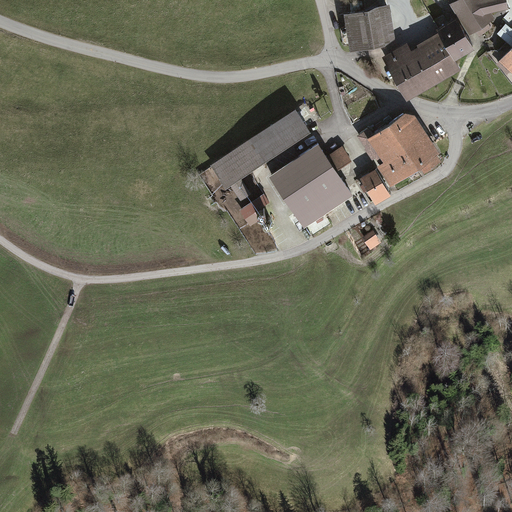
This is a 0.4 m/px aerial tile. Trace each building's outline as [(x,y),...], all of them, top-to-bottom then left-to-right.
[(495,21),(491,14),(509,11),(507,0),(451,0),(475,35),(477,33),(480,37),(495,28),(492,23),(495,21)] [(390,6),(346,14),(353,52),(377,47),(396,40),(390,6)] [(385,58),(410,101),(463,70),(458,61),(476,51),(457,18),(438,29),(440,33),(418,46),(419,47),(412,51),(408,44),(385,58)] [(511,29),(507,25),(498,35),(511,47),(511,51),(502,64),(511,72),(511,29)] [(296,111),(213,166),(228,189),(232,187),(241,201),(251,194),(242,180),(312,134),(296,111)] [(374,162),(377,159),(382,167),(380,168),(393,189),(423,170),(426,176),(446,164),(442,158),(417,116),(407,114),(376,137),(371,129),(358,136),(374,162)] [(321,144),(272,176),(306,228),(355,196),(339,172),(353,163),(343,147),(329,156),(321,144)] [(379,207),(394,197),(377,170),(362,180),(365,185),(361,187),(372,204),(376,201),(379,207)] [(264,195),(241,210),(251,227),(262,220),(257,213),(270,205),(264,195)] [(362,236),(371,249),(381,242),(372,229),(362,236)]
